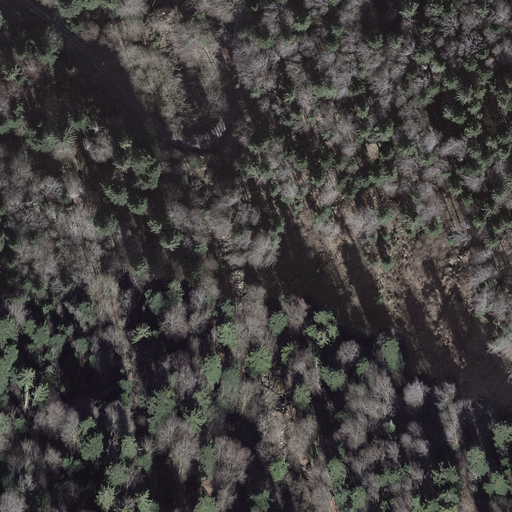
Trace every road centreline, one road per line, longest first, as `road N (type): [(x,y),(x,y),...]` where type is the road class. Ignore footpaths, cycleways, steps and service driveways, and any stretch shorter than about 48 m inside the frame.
road 1 (track): [(0,176),(43,215),(212,494),(208,511)]
road 2 (track): [(24,0),(158,129),(193,138),(224,128),(235,78),(231,22),(245,0)]
road 3 (track): [(429,511),(511,377)]
